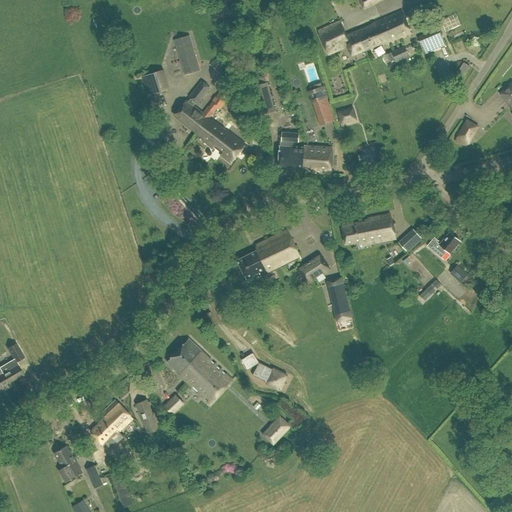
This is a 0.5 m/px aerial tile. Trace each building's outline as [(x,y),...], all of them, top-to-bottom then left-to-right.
[(359,0),(364,10),(383,0),(359,0)] [(372,25),(359,30),(365,50),(384,43),(386,44),(411,35),(403,11),(371,23),(372,25)] [(340,20),(318,30),(327,54),(347,46),(351,55),(365,50),(359,30),(347,35),(340,20)] [(425,54),(446,46),(439,29),(418,37),(425,54)] [(200,70),(190,35),(174,40),(184,75),(200,70)] [(396,62),(409,56),(404,46),(391,52),(386,54),(390,62),(395,60),(396,62)] [(462,77),(463,76),(469,67),(463,63),(456,73),(462,77)] [(170,90),(164,70),(142,76),(148,96),(170,90)] [(187,100),(175,115),(197,132),(208,117),(209,118),(209,117),(214,111),(209,106),(205,111),(205,112),(204,113),(194,105),(197,102),(198,103),(210,88),(202,81),(190,97),(191,98),(188,101),(187,100)] [(275,111),(268,82),(252,87),(260,115),(275,111)] [(511,84),(501,95),(511,106),(511,84)] [(313,85),(307,88),(312,97),(318,94),(313,85)] [(229,98),(220,91),(209,106),(214,111),(218,106),(221,108),(229,98)] [(239,109),(249,104),(246,96),(235,100),(239,109)] [(319,113),(330,110),(326,98),(315,102),(319,113)] [(339,113),(342,124),(356,120),(353,109),(339,113)] [(197,132),(203,137),(202,139),(213,148),(212,148),(230,162),(245,143),(221,125),(221,126),(209,117),(209,118),(208,117),(197,132)] [(458,137),(468,143),(478,127),(467,121),(458,137)] [(285,140),(285,146),(281,146),(280,166),(307,168),(308,168),(309,145),(309,144),(308,144),(308,145),(304,144),(304,147),(293,146),(293,141),(299,141),(299,133),(282,131),(281,140),(285,140)] [(127,155),(136,151),(132,143),(126,146),(124,143),(116,147),(119,154),(125,151),(127,155)] [(331,173),(333,147),(333,146),(309,144),(309,145),(308,168),(307,168),(307,171),(331,173)] [(396,238),(391,214),(368,219),(369,221),(342,226),(346,244),(372,239),(373,243),(396,238)] [(261,278),(301,258),(288,230),(257,245),(257,251),(238,260),(247,279),(259,273),(261,278)] [(448,252),(450,254),(460,241),(450,232),(440,244),(437,242),(438,241),(434,237),(427,245),(442,258),(448,252)] [(329,269),(320,256),(300,269),(308,282),(329,269)] [(451,273),(461,282),(468,274),(457,265),(451,273)] [(426,289),(418,296),(424,302),(439,287),(434,282),(426,289)] [(306,285),(309,292),(314,290),(312,283),(306,285)] [(333,290),(337,306),(348,304),(344,288),(333,290)] [(232,380),(189,339),(167,362),(180,374),(179,376),(210,404),(232,380)] [(23,375),(17,365),(16,362),(25,357),(16,343),(8,348),(14,359),(0,366),(0,369),(1,371),(0,371),(0,392),(14,384),(12,381),(23,375)] [(249,360),(244,364),(247,368),(252,365),(249,360)] [(259,362),(253,375),(280,389),(286,376),(259,362)] [(173,415),(184,403),(176,395),(164,406),(173,415)] [(120,430),(133,418),(116,400),(102,413),(106,417),(119,431),(120,430)] [(139,414),(145,427),(157,422),(152,409),(139,414)] [(107,437),(110,440),(120,430),(119,431),(106,417),(90,432),(101,443),(107,437)] [(280,418),(272,427),(280,435),(288,426),(280,418)] [(75,462),(66,446),(55,453),(64,468),(59,470),(66,482),(81,473),(75,462)] [(97,473),(99,480),(109,477),(106,470),(97,473)] [(121,471),(112,474),(121,500),(130,497),(121,471)] [(90,511),(84,500),(72,507),(75,511),(90,511)]
